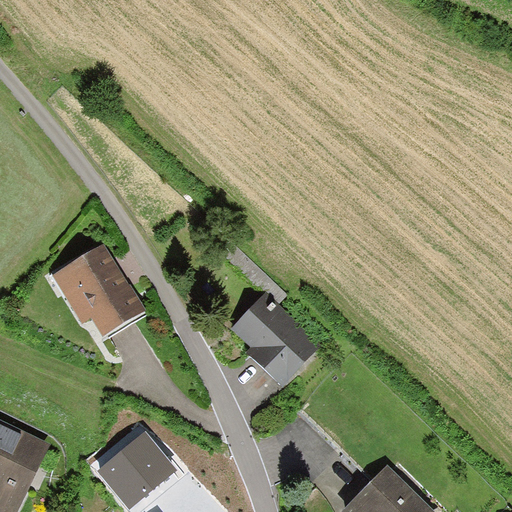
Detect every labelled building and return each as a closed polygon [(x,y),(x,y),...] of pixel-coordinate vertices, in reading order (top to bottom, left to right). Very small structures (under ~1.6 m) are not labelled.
[(221,250),(280,305),(290,295),(231,239),(221,250)] [(139,301),(103,248),(53,279),(80,324),(89,318),(102,340),(147,313),(139,301)] [(234,331),(254,351),(248,356),(253,361),(283,390),(323,349),(292,319),(268,296),(234,331)] [(335,370),(298,408),(373,481),(411,443),(335,370)] [(19,511),(51,445),(0,421),(0,511),(19,511)] [(432,511),(389,470),(367,494),(348,511),(432,511)]
